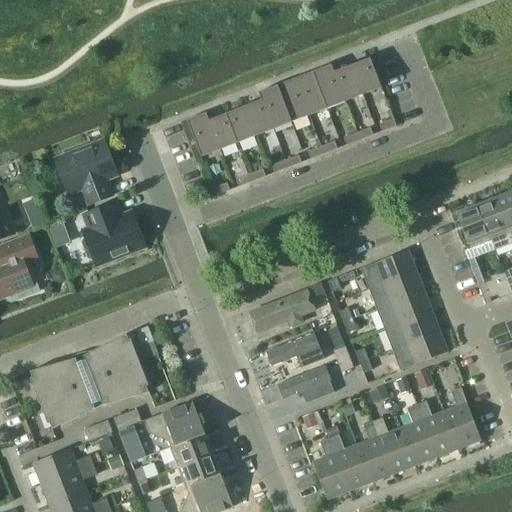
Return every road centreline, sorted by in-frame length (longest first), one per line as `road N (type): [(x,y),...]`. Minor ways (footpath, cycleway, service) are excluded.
road 1 (residential): [(176,227),(439,126),(405,40)]
road 2 (residential): [(201,295),(417,210),(461,326),(472,322)]
road 3 (residential): [(282,511),(201,295)]
road 4 (residential): [(0,368),(199,291)]
